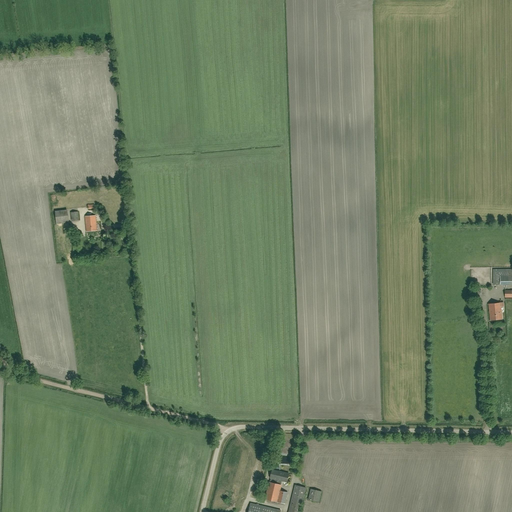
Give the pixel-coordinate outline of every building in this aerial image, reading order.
[(57,224),(69,223),(68,210),(55,211),(57,224)] [(87,231),(97,230),(96,215),(86,216),(87,231)] [(495,270),(495,285),(507,285),(507,282),(511,281),(511,271),(507,272),(507,270),(495,270)] [(501,307),(504,307),(504,303),(501,303),(489,304),(490,321),(502,319),(501,307)] [(276,484),(281,485),(282,481),(287,482),(289,474),(279,471),(272,470),(270,478),(271,478),(270,482),(276,484)] [(282,485),(281,485),(276,484),(270,482),(269,482),(265,499),(285,504),(288,493),(280,491),(282,485)] [(300,511),(306,488),(295,485),(288,511),(300,511)] [(319,502),(322,491),(311,489),(308,500),(319,502)] [(280,511),(281,511),(251,503),(248,511),(280,511)]
